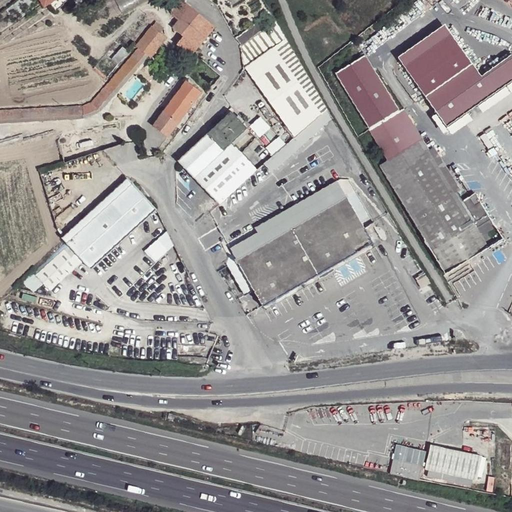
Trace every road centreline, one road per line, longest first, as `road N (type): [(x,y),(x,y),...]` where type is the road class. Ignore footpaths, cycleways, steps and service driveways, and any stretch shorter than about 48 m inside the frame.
road 1 (primary): [(511,362),(187,387),(116,383),(0,360)]
road 2 (primary): [(0,374),(161,404),(511,390)]
road 3 (motorway): [(421,511),(0,410)]
road 4 (unknown): [(189,253),(319,133),(332,137),(392,234)]
road 5 (motorway): [(0,446),(270,511)]
